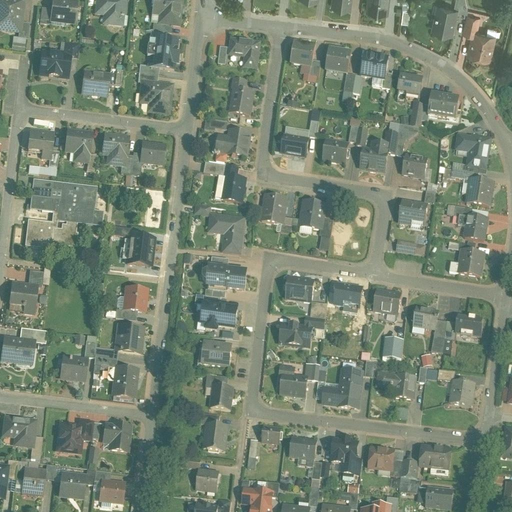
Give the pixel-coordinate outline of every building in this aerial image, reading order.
[(22,3),(0,0),(0,22),(3,23),(2,31),(18,33),(20,33),(21,24),(21,17),(20,17),(22,3)] [(121,0),(97,0),(95,16),(109,18),(108,27),(122,28),(125,1),(121,0)] [(181,0),(153,0),(152,9),(161,10),(159,25),(159,26),(169,27),(179,28),(180,15),(179,15),(181,0)] [(351,0),(333,0),(332,8),(333,9),(333,7),(340,8),(340,9),(350,10),(351,0)] [(389,0),(369,0),(369,8),(377,9),(377,13),(387,14),(389,0)] [(465,0),(455,0),(454,11),(457,12),(467,15),(468,12),(465,0)] [(77,5),(54,2),(53,11),(42,9),(40,26),(52,28),(52,21),(66,23),(66,25),(75,26),(77,5)] [(454,11),(439,8),(437,17),(435,17),(435,18),(435,19),(433,31),(452,35),(457,12),(454,11)] [(410,13),(404,12),(402,23),(409,24),(410,13)] [(480,19),(467,16),(463,34),(473,36),(474,33),(477,34),(480,19)] [(29,25),(21,24),(20,33),(18,33),(18,40),(28,41),(29,25)] [(159,25),(154,24),(153,34),(168,36),(169,27),(159,26),(159,25)] [(477,34),(474,33),(473,36),(468,56),(489,61),(495,37),(477,34)] [(176,43),(148,40),(147,52),(154,53),(152,68),(152,70),(159,71),(173,72),(176,43)] [(261,46),(232,42),(230,57),(241,59),(241,57),(247,58),(245,70),(257,71),(261,46)] [(80,47),(68,46),(67,55),(73,56),(73,59),(78,60),(80,47)] [(315,50),(295,47),(291,67),(302,69),(302,66),(311,68),(312,68),(313,63),(315,50)] [(227,50),(220,49),(218,66),(225,67),(227,50)] [(351,57),(336,54),(336,55),(330,54),(331,53),(329,53),(325,73),(327,73),(328,71),(348,75),(351,57)] [(70,59),(44,55),(41,78),(42,78),(43,77),(59,79),(59,80),(67,81),(70,59)] [(387,63),(365,59),(365,60),(366,60),(365,69),(363,69),(362,80),(374,81),(374,79),(381,80),(382,72),(385,73),(387,63)] [(321,65),(313,63),(312,68),(311,68),(309,79),(319,81),(321,65)] [(152,68),(139,67),(139,75),(158,78),(159,71),(152,70),(152,68)] [(123,75),(110,73),(110,79),(111,79),(110,89),(121,90),(123,75)] [(158,78),(139,75),(138,85),(142,85),(143,85),(158,86),(158,78)] [(392,77),(384,75),(381,91),(390,92),(392,77)] [(110,79),(84,76),(82,96),(108,99),(110,89),(111,79),(110,79)] [(423,83),(401,79),(399,94),(407,96),(407,94),(419,97),(419,99),(420,99),(423,83)] [(248,83),(233,80),(231,92),(235,92),(235,91),(246,93),(248,83)] [(355,81),(346,80),(343,95),(353,97),(355,81)] [(158,86),(143,85),(142,85),(141,99),(150,100),(149,114),(169,116),(171,87),(158,86)] [(246,93),(235,91),(235,92),(230,115),(249,118),(253,95),(246,93)] [(460,101),(432,97),(430,108),(429,115),(430,116),(437,117),(436,118),(446,120),(446,118),(455,120),(455,121),(456,121),(460,101)] [(430,108),(424,107),(421,122),(428,123),(430,116),(429,115),(430,108)] [(228,124),(210,121),(209,130),(226,133),(228,124)] [(319,125),(311,124),(308,139),(317,141),(319,125)] [(359,130),(351,129),(348,147),(349,147),(349,145),(357,146),(359,132),(359,130)] [(367,134),(359,132),(357,146),(356,148),(364,149),(367,134)] [(54,137),(30,134),(28,153),(42,155),(41,161),(49,162),(51,162),(52,154),(54,137)] [(78,136),(68,135),(69,134),(67,134),(65,154),(77,155),(76,164),(87,165),(89,166),(90,156),(92,136),(78,135),(78,136)] [(249,137),(230,134),(229,141),(226,158),(246,161),(248,149),(247,149),(249,137)] [(399,136),(387,134),(385,147),(384,147),(383,155),(388,156),(388,157),(396,158),(398,141),(399,136)] [(129,140),(105,138),(102,156),(116,158),(115,167),(122,168),(126,168),(127,161),(129,140)] [(229,141),(219,139),(216,157),(221,158),(221,157),(226,158),(229,141)] [(307,143),(286,139),(285,147),(283,147),(282,156),(304,160),(307,143)] [(490,142),(472,140),(472,141),(458,139),(456,152),(457,152),(458,149),(470,151),(467,167),(467,168),(479,170),(485,171),(487,156),(485,156),(487,143),(490,143),(490,142)] [(405,142),(398,141),(396,158),(402,159),(405,142)] [(348,147),(326,143),(323,163),(323,162),(336,164),(336,165),(346,167),(349,147),(348,147)] [(372,153),(364,151),(360,171),(369,173),(370,174),(375,175),(376,174),(384,175),(388,157),(388,156),(383,155),(384,147),(373,145),(372,153)] [(164,148),(143,146),(142,157),(141,164),(162,166),(164,148)] [(59,155),(52,154),(51,162),(49,162),(48,170),(57,171),(59,155)] [(96,156),(90,156),(89,166),(87,165),(86,174),(94,175),(96,156)] [(142,157),(133,156),(133,162),(131,177),(140,178),(141,164),(142,157)] [(427,162),(406,159),(403,177),(411,178),(411,179),(422,181),(423,172),(426,173),(427,162)] [(127,161),(126,168),(122,168),(121,176),(131,177),(133,162),(127,161)] [(238,170),(206,165),(204,176),(227,180),(237,181),(238,170)] [(467,167),(463,166),(462,173),(467,174),(478,176),(479,170),(467,168),(467,167)] [(462,173),(452,172),(451,179),(466,182),(467,174),(462,173)] [(237,181),(227,180),(224,201),(216,200),(215,201),(241,205),(244,182),(237,181)] [(491,184),(473,181),(470,196),(467,196),(466,205),(489,208),(490,200),(488,199),(491,184)] [(97,190),(53,185),(52,194),(61,195),(60,201),(32,198),(30,208),(39,209),(39,213),(53,215),(52,226),(28,223),(25,249),(41,251),(42,247),(76,251),(78,236),(76,236),(77,226),(92,228),(93,224),(102,225),(103,215),(94,214),(97,190)] [(436,196),(426,194),(424,205),(434,207),(436,196)] [(286,202),(266,198),(263,213),(265,213),(263,224),(261,223),(261,225),(282,229),(286,202)] [(325,207),(304,203),(300,229),(301,229),(301,227),(312,229),(312,230),(321,232),(323,221),(325,207)] [(428,208),(403,204),(399,225),(412,228),(412,224),(424,227),(428,208)] [(210,210),(197,208),(196,216),(209,218),(210,210)] [(472,212),(455,209),(454,219),(467,221),(468,217),(471,218),(472,212)] [(471,218),(468,217),(467,221),(466,228),(467,228),(465,241),(484,244),(488,220),(471,218)] [(244,222),(211,218),(209,235),(218,236),(219,232),(226,232),(224,248),(241,251),(244,222)] [(293,223),(285,221),(282,237),(290,239),(293,223)] [(334,223),(323,221),(321,232),(323,232),(322,239),(331,241),(334,223)] [(131,231),(110,229),(109,238),(130,240),(130,239),(131,231)] [(153,242),(130,239),(130,240),(127,266),(150,268),(153,242)] [(476,249),(460,246),(459,253),(465,254),(465,253),(475,254),(476,249)] [(475,254),(465,253),(465,254),(462,268),(459,267),(458,277),(480,280),(484,256),(475,254)] [(229,262),(212,260),(211,266),(228,268),(229,262)] [(228,268),(211,266),(211,270),(210,270),(209,275),(207,275),(204,277),(204,280),(206,283),(208,283),(208,288),(209,288),(208,293),(213,293),(226,294),(227,294),(228,290),(244,292),(246,274),(228,272),(228,268)] [(44,275),(30,274),(28,288),(38,289),(38,290),(42,291),(44,275)] [(314,284),(288,281),(286,302),(297,303),(311,304),(311,305),(312,305),(314,284)] [(28,288),(12,286),(9,307),(24,309),(23,315),(35,317),(38,290),(38,289),(28,288)] [(361,292),(337,288),(334,308),(343,309),(343,307),(358,309),(357,312),(358,312),(361,292)] [(147,292),(127,290),(126,300),(127,300),(126,312),(126,313),(137,314),(144,315),(147,292)] [(402,298),(377,294),(374,315),(383,316),(383,315),(397,317),(397,318),(399,318),(402,298)] [(126,300),(118,299),(117,311),(126,312),(127,300),(126,300)] [(220,306),(209,304),(209,308),(204,307),(201,326),(206,326),(206,331),(217,333),(218,328),(234,331),(237,311),(220,309),(220,306)] [(327,307),(312,305),(318,306),(317,315),(311,314),(310,321),(325,323),(327,307)] [(126,312),(117,311),(115,322),(136,324),(137,314),(126,313),(126,312)] [(438,315),(416,311),(413,328),(435,332),(436,332),(437,323),(438,322),(437,322),(438,315)] [(367,315),(359,314),(357,331),(365,332),(367,315)] [(482,322),(458,319),(457,326),(456,337),(481,341),(482,331),(481,331),(482,322)] [(310,321),(306,320),(305,330),(306,330),(306,328),(316,329),(316,332),(324,333),(325,323),(310,321)] [(447,324),(437,323),(436,332),(435,332),(434,341),(445,342),(447,324)] [(457,326),(447,324),(445,342),(455,343),(456,337),(457,326)] [(305,330),(282,327),(280,347),(310,350),(311,335),(305,334),(306,330),(305,330)] [(143,330),(119,328),(118,338),(121,339),(120,354),(140,356),(143,330)] [(37,333),(21,331),(20,343),(20,344),(32,345),(35,346),(37,333)] [(214,339),(198,337),(197,346),(204,347),(204,346),(213,347),(214,339)] [(20,343),(5,341),(3,363),(17,365),(18,362),(30,364),(32,345),(20,344),(20,343)] [(403,343),(384,341),(382,360),(401,362),(403,343)] [(445,342),(434,341),(431,355),(443,356),(445,342)] [(96,346),(86,344),(84,359),(95,361),(95,360),(96,350),(96,346)] [(213,347),(204,346),(204,347),(202,367),(229,370),(232,349),(213,347)] [(116,352),(96,350),(95,360),(115,362),(116,352)] [(88,364),(71,361),(72,360),(69,360),(69,361),(66,361),(65,370),(62,370),(61,381),(85,384),(88,364)] [(115,362),(95,360),(95,361),(94,368),(114,370),(115,362)] [(374,365),(366,364),(365,380),(373,381),(374,365)] [(320,368),(312,367),(310,383),(318,384),(320,368)] [(138,372),(118,370),(117,383),(115,383),(114,397),(135,399),(138,372)] [(427,371),(420,370),(419,386),(425,386),(427,371)] [(363,375),(343,373),(340,394),(334,393),(334,397),(324,396),(323,407),(338,408),(338,409),(358,412),(363,375)] [(455,374),(439,373),(438,383),(454,385),(454,383),(455,374)] [(416,381),(396,378),(396,380),(379,377),(378,389),(378,387),(395,389),(394,400),(413,403),(416,381)] [(229,380),(208,378),(206,391),(214,392),(215,388),(227,390),(229,380)] [(307,381),(283,378),(280,397),(305,401),(307,381)] [(475,386),(454,383),(454,385),(456,385),(454,397),(452,397),(450,406),(472,409),(475,386)] [(227,390),(215,388),(214,392),(212,412),(230,414),(233,391),(227,390)] [(407,411),(397,410),(396,422),(406,423),(407,411)] [(220,419),(204,417),(203,426),(209,427),(219,428),(220,419)] [(35,424),(7,421),(4,438),(21,440),(20,448),(32,449),(33,443),(35,424)] [(79,429),(61,427),(58,451),(69,452),(68,454),(79,455),(81,442),(91,443),(91,441),(93,425),(80,424),(79,429)] [(100,426),(93,425),(91,441),(98,442),(100,427),(105,428),(106,427),(100,426)] [(130,430),(113,427),(113,426),(113,428),(106,427),(105,428),(103,445),(110,446),(109,452),(127,454),(130,430)] [(219,428),(209,427),(207,440),(205,440),(204,452),(225,454),(228,429),(219,428)] [(281,431),(264,429),(262,445),(279,446),(281,431)] [(511,432),(506,431),(503,453),(508,454),(507,459),(511,460),(511,461),(511,460),(511,432)] [(350,442),(343,441),(343,444),(334,442),(331,465),(344,467),(342,476),(343,476),(354,478),(361,479),(362,465),(356,464),(358,445),(349,444),(350,442)] [(316,444),(292,442),(290,461),(300,462),(300,460),(314,462),(316,444)] [(42,444),(33,443),(32,449),(31,459),(40,460),(42,444)] [(451,452),(422,449),(420,469),(448,472),(451,452)] [(394,454),(371,451),(369,470),(379,471),(379,470),(392,471),(393,462),(394,454)] [(403,464),(393,462),(392,471),(394,471),(393,478),(401,479),(403,464)] [(18,464),(10,463),(10,470),(7,470),(5,482),(15,483),(18,464)] [(411,464),(403,464),(401,479),(401,480),(409,481),(411,464)] [(419,466),(411,464),(409,481),(416,482),(418,466),(419,466)] [(322,467),(313,466),(311,481),(320,482),(322,467)] [(329,467),(323,466),(321,478),(328,479),(329,467)] [(56,469),(49,468),(47,482),(55,483),(56,469)] [(45,474),(24,471),(23,483),(25,483),(24,493),(32,494),(32,497),(42,498),(45,474)] [(221,475),(199,472),(197,492),(198,492),(198,490),(215,492),(215,494),(217,494),(218,483),(220,484),(221,475)] [(110,475),(95,473),(94,484),(102,485),(102,484),(109,485),(110,475)] [(503,477),(493,475),(492,484),(502,485),(503,477)] [(85,479),(63,476),(62,484),(60,484),(59,498),(74,499),(74,500),(83,502),(85,479)] [(354,478),(343,476),(343,484),(352,485),(353,484),(354,478)] [(409,481),(407,494),(420,495),(422,483),(416,482),(409,481)] [(109,485),(102,484),(102,485),(100,503),(102,503),(111,504),(121,506),(124,487),(109,485)] [(319,491),(310,490),(309,509),(317,510),(319,491)] [(453,493),(428,490),(426,509),(451,511),(453,493)] [(272,495),(245,492),(244,506),(253,507),(252,511),(270,511),(272,501),(273,495),(272,495)] [(354,496),(351,495),(349,509),(357,510),(358,496),(354,496)] [(397,511),(398,501),(390,500),(389,511),(397,511)]
